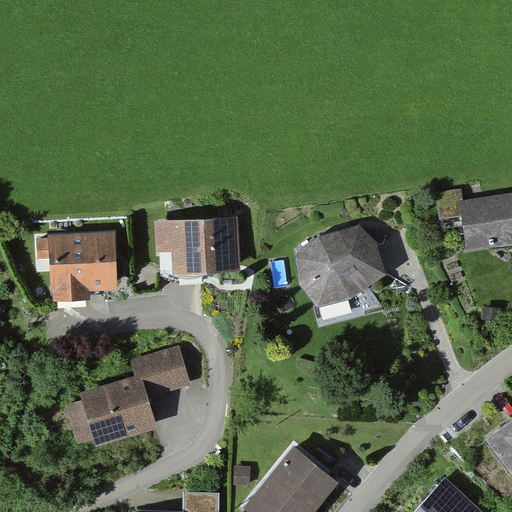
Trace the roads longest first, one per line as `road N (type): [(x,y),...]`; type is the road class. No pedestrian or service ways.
road 1 (residential): [(68,511),(185,461),(209,440),(219,414),(220,355),(205,331),(183,319),(66,321)]
road 2 (residential): [(358,511),(406,448),(511,360)]
